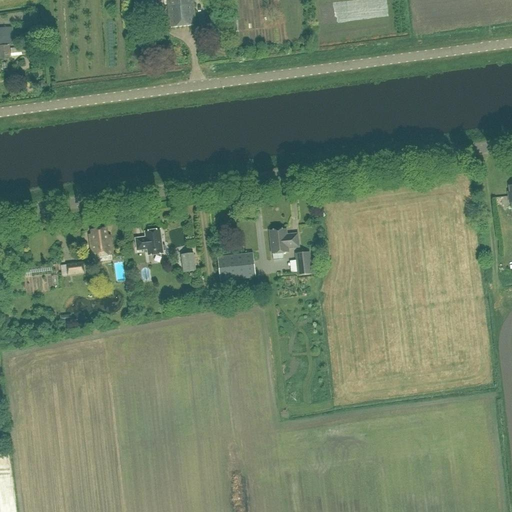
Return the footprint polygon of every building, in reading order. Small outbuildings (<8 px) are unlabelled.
[(157,10),(155,0),(141,0),(142,12),(157,10)] [(195,26),(192,0),(167,0),(169,16),(170,16),(171,28),(195,26)] [(14,46),(13,28),(0,28),(0,59),(10,59),(9,46),(14,46)] [(108,240),(106,229),(91,231),(93,242),(90,242),(92,258),(113,255),(111,239),(108,240)] [(286,236),(286,230),(269,231),(272,255),(288,253),(288,249),(299,248),(297,235),(286,236)] [(162,247),(160,231),(145,232),(146,238),(135,239),(137,251),(147,250),(148,256),(163,254),(163,252),(166,251),(165,246),(162,247)] [(311,275),(309,253),(295,254),(297,276),(311,275)] [(196,271),(193,254),(181,256),(183,273),(196,271)] [(256,278),(253,254),(217,258),(220,282),(256,278)] [(84,274),(83,263),(66,265),(67,276),(84,274)]
